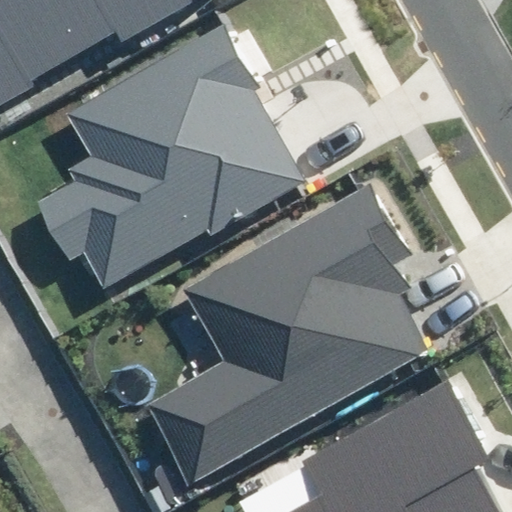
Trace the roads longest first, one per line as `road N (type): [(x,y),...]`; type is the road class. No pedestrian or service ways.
road 1 (residential): [(0,321),(103,511)]
road 2 (residential): [(447,0),(511,113)]
